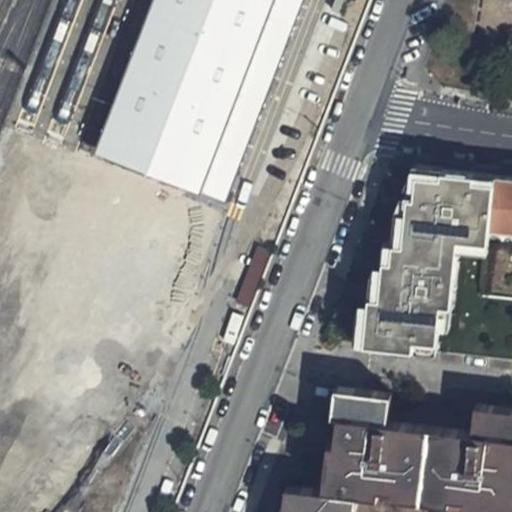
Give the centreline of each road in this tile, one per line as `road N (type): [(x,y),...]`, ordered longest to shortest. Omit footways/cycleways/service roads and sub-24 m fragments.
road 1 (tertiary): [(208,511),(359,117)]
road 2 (residential): [(511,139),(359,117)]
road 3 (tertiary): [(359,117),(404,0)]
